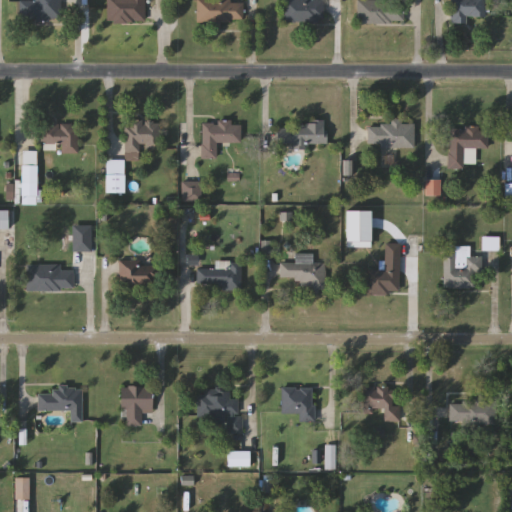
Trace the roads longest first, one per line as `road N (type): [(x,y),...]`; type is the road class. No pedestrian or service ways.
road 1 (residential): [(0,72),(511,74)]
road 2 (residential): [(511,341),(0,340)]
